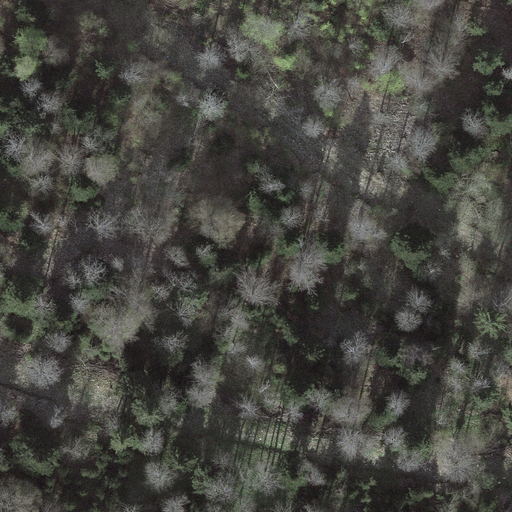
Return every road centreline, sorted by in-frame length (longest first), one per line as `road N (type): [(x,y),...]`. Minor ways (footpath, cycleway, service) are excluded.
road 1 (track): [(0,377),(437,471),(511,478)]
road 2 (track): [(100,0),(185,67),(409,202),(511,251)]
